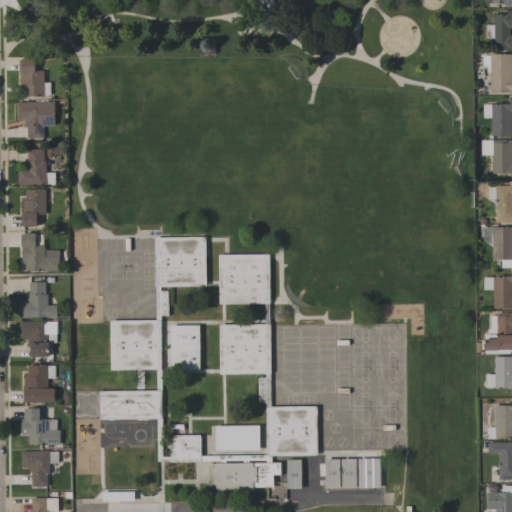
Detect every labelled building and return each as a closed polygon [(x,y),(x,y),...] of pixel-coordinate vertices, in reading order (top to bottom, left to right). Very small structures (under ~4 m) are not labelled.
[(494,14),(506,14),(506,10),(511,10),(511,28),(509,28),(509,35),(511,35),(511,49),(494,49),(494,38),(485,38),(485,24),(494,24),(494,14)] [(511,54),(511,94),(509,94),(509,92),(490,92),(490,72),(486,72),(486,66),(482,66),(482,55),(489,55),(489,54),(511,54)] [(18,59),(34,59),(34,70),(44,70),(44,82),(50,82),(50,96),(19,96),(19,73),(18,73),(18,59)] [(491,135),(491,118),(482,118),(482,104),(508,104),(508,96),(511,96),(511,112),(511,136),(491,135)] [(16,119),(16,102),(54,102),(54,126),(43,126),(43,139),(27,139),(26,127),(24,127),(24,119),(16,119)] [(511,140),(511,179),(511,173),(491,173),(491,155),(480,155),(480,140),(511,140)] [(60,154),(54,154),(54,157),(46,157),(46,147),(60,147),(60,154)] [(54,184),(46,184),(46,185),(17,185),(17,168),(26,168),(26,163),(27,163),(27,149),(43,149),(43,162),(45,162),(45,173),(54,173),(54,184)] [(495,199),(488,199),(488,186),(495,186),(495,185),(508,185),(508,183),(511,183),(511,222),(495,223),(495,199)] [(25,189),(45,189),(45,214),(36,214),(36,226),(20,226),(20,213),(21,213),(21,200),(22,200),(22,197),(25,197),(25,189)] [(511,266),(511,267),(501,267),(501,259),(492,259),(492,244),(488,244),(482,237),(482,227),(511,227),(511,266)] [(44,250),(58,250),(58,271),(21,271),(21,234),(35,234),(42,234),(42,245),(44,245),(44,250)] [(205,286),(154,287),(153,238),(205,237),(205,286)] [(218,304),(217,255),(269,254),(269,303),(218,304)] [(511,276),(511,269),(511,309),(493,309),(493,289),(483,289),(483,277),(505,277),(505,276),(511,276)] [(56,318),(18,318),(18,314),(17,314),(17,304),(18,304),(18,301),(25,301),(25,295),(28,295),(28,282),(44,282),(44,294),(46,294),(46,306),(56,306),(56,318)] [(168,316),(155,316),(155,292),(168,291),(168,316)] [(484,354),(484,352),(481,352),(481,340),(484,340),(484,334),(496,334),(496,313),(511,313),(511,352),(511,350),(509,350),(509,353),(484,354)] [(109,321),(160,320),(160,370),(110,370),(109,321)] [(56,343),(48,343),(48,357),(29,357),(29,347),(26,347),(26,338),(19,338),(19,335),(18,335),(18,331),(19,331),(19,328),(18,328),(18,324),(19,324),(19,321),(47,321),(47,322),(56,322),(56,343)] [(219,325),(269,324),(270,374),(219,374),(219,325)] [(169,326),(199,325),(200,369),(170,370),(169,326)] [(511,389),(507,389),(507,388),(484,388),(484,374),(494,374),(494,357),(511,357),(511,389)] [(27,365),(54,365),(54,378),(47,378),(47,388),(53,388),(53,403),(24,403),(24,402),(22,402),(22,389),(23,389),(23,376),(24,376),(24,373),(27,373),(27,365)] [(258,378),(270,378),(271,403),(258,403),(258,378)] [(161,391),(161,419),(98,420),(98,391),(161,391)] [(511,438),(486,439),(486,427),(494,427),(493,406),(511,405),(511,438)] [(266,407),(316,406),(317,456),(266,456),(266,407)] [(59,445),(28,445),(28,437),(27,437),(27,435),(20,435),(20,419),(22,419),(22,408),(39,408),(39,420),(56,420),(56,430),(59,430),(59,445)] [(259,425),(259,450),(215,451),(215,426),(259,425)] [(169,462),(169,435),(200,435),(200,462),(169,462)] [(487,454),(487,442),(511,442),(511,479),(498,479),(497,454),(487,454)] [(31,486),(30,473),(28,473),(28,468),(20,468),(20,452),(57,451),(57,465),(48,465),(48,474),(46,474),(46,486),(31,486)] [(325,489),(325,476),(319,476),(319,464),(324,463),(324,459),(379,458),(380,488),(325,489)] [(286,489),(286,460),(301,460),(301,489),(286,489)] [(207,463),(280,462),(280,475),(273,475),(273,488),(252,488),(252,490),(207,490),(207,463)] [(511,485),(511,511),(494,511),(494,509),(485,509),(485,493),(501,492),(501,486),(511,485)] [(28,511),(28,509),(31,509),(31,498),(59,498),(59,511),(28,511)]
